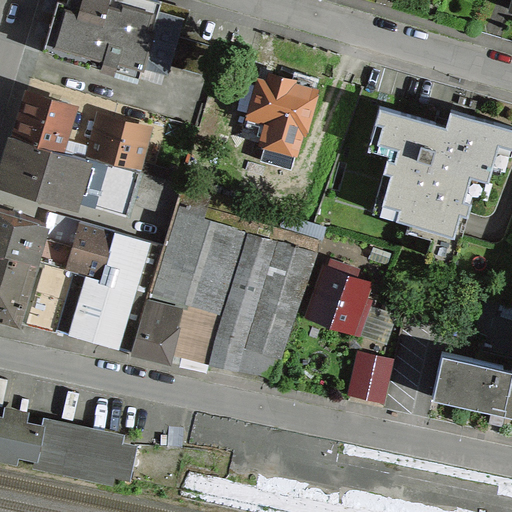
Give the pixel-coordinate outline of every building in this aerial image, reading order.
[(107,0),(105,9),(77,0),(56,0),(42,46),(53,48),(51,54),(92,65),(93,60),(102,61),(100,69),(116,73),(118,67),(141,73),(141,65),(159,2),(159,0),(107,0)] [(186,10),(159,2),(141,65),(168,73),(171,63),(197,70),(206,40),(180,33),(186,10)] [(255,74),(244,116),(267,122),(262,142),(301,153),(320,82),(267,68),(265,77),(255,74)] [(80,100),(25,83),(11,130),(65,146),(80,100)] [(448,119),(382,101),(370,145),(390,152),(374,209),(410,218),(408,228),(433,235),(428,253),(458,262),(475,196),(467,194),(474,170),(492,176),(501,139),(511,141),(511,119),(452,103),(448,119)] [(153,123),(115,112),(109,131),(94,127),(87,153),(140,168),(153,123)] [(65,146),(11,130),(0,168),(0,182),(78,205),(79,198),(128,212),(140,168),(87,153),(65,146)] [(247,225),(206,211),(177,201),(130,350),(171,361),(174,351),(274,375),(320,246),(247,225)] [(0,205),(0,317),(18,323),(19,319),(38,257),(50,219),(0,205)] [(19,319),(58,328),(75,269),(100,277),(113,231),(78,220),(65,264),(38,257),(19,319)] [(152,237),(115,226),(113,231),(100,277),(75,269),(58,328),(119,346),(152,237)] [(375,278),(323,261),(304,318),(356,335),(375,278)] [(395,356),(358,348),(348,393),(385,401),(395,356)] [(511,363),(444,351),(435,395),(511,410),(511,363)] [(0,412),(0,411),(0,458),(16,462),(17,453),(36,457),(43,422),(25,418),(27,408),(2,403),(0,412)] [(43,422),(36,457),(35,465),(112,481),(114,472),(129,476),(135,443),(121,440),(123,432),(45,415),(43,422)]
